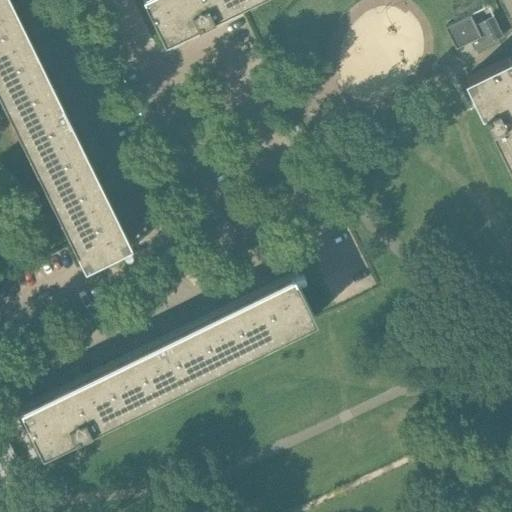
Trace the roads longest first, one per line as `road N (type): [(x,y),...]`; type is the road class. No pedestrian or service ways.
road 1 (residential): [(62,0),(43,8),(190,303)]
road 2 (residential): [(155,78),(221,46),(315,237)]
road 3 (residential): [(253,270),(155,78)]
road 4 (residential): [(190,303),(3,386)]
